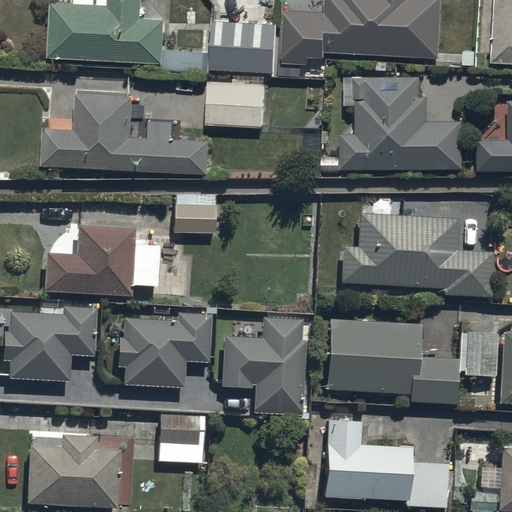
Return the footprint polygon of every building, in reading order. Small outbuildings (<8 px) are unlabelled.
[(52,1),(49,55),(164,62),(167,21),(145,19),(143,0),(112,0),(112,4),(52,1)] [(171,0),(170,17),(205,18),(205,0),(171,0)] [(323,0),(323,12),(284,10),(281,63),(307,64),(308,57),(322,58),(322,52),(437,58),(439,0),(323,0)] [(511,0),(498,0),(495,60),(511,60),(511,0)] [(275,26),(212,22),(209,70),(272,74),(275,26)] [(265,82),(209,79),(207,123),(263,127),(265,82)] [(346,170),(465,168),(464,120),(431,121),(430,80),(344,82),(346,170)] [(44,166),(211,174),(212,136),(138,133),(139,95),(78,92),(77,130),(46,128),(44,166)] [(482,172),(511,171),(511,140),(481,142),(482,172)] [(214,232),(213,194),(176,194),(176,232),(214,232)] [(341,289),(495,297),(497,251),(461,249),(463,221),(345,215),(341,289)] [(44,291),(132,297),(137,232),(82,228),(80,255),(47,253),(44,291)] [(9,309),(4,379),(68,384),(70,353),(95,355),(98,315),(9,309)] [(126,318),(126,385),(185,386),(186,364),(213,364),(214,319),(126,318)] [(255,415),(302,418),(308,320),(266,318),(265,339),(227,336),(223,387),(257,389),(255,415)] [(328,395),(463,405),(466,361),(421,358),(424,326),(333,319),(328,395)] [(500,404),(511,404),(511,333),(504,334),(500,404)] [(202,414),(159,413),(157,460),(201,462),(202,414)] [(321,498),(451,507),(455,449),(367,443),(369,421),(327,418),(321,498)] [(32,439),(26,506),(117,510),(120,443),(32,439)] [(496,510),(511,511),(511,448),(499,448),(496,510)]
